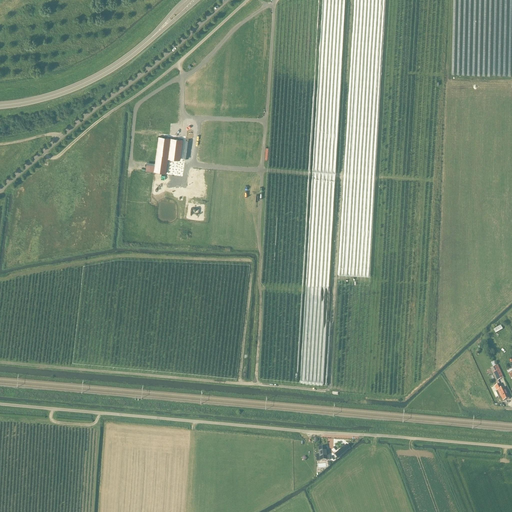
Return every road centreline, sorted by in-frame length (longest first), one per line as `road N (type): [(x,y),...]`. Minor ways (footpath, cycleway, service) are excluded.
road 1 (unclassified): [(511,448),(0,403)]
road 2 (unclassified): [(226,0),(0,189)]
road 3 (tertiary): [(0,105),(78,85),(154,35)]
